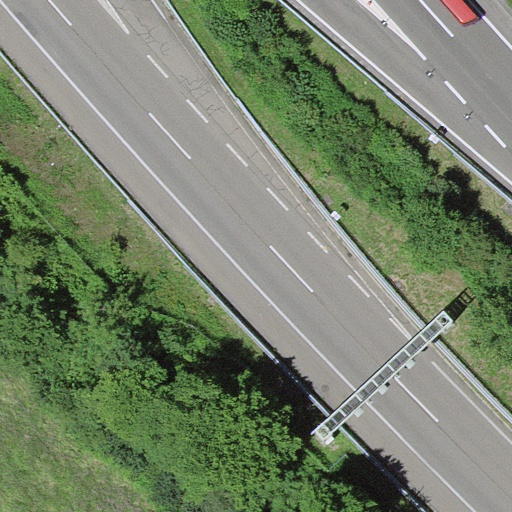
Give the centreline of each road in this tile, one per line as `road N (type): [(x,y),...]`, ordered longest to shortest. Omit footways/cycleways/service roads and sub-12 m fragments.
road 1 (motorway): [(49,0),(295,272),(511,495)]
road 2 (motorway): [(511,99),(423,0)]
